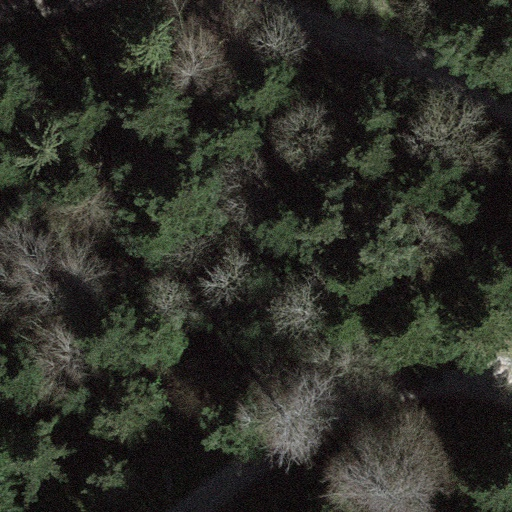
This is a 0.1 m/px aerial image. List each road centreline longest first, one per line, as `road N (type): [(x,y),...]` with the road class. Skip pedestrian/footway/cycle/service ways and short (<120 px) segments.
road 1 (track): [(182,511),(316,411),(377,380),(434,375),(511,392)]
road 2 (track): [(511,92),(429,53),(257,0)]
